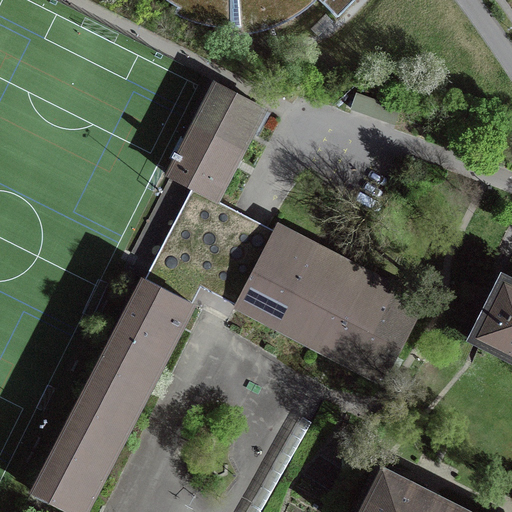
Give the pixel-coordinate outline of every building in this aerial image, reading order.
[(165,0),(177,7),(174,14),(190,21),(206,26),(218,28),(229,29),(230,35),(246,34),(262,31),(277,26),(292,19),(306,10),(316,0),(318,0),(322,4),(323,3),(337,17),(354,0),(165,0)] [(255,124),(263,108),(217,84),(212,93),(187,140),(181,137),(170,157),(177,161),(169,176),(188,186),(192,188),(216,200),(224,184),(256,125),(255,124)] [(192,188),(144,279),(192,303),(200,286),(218,295),(235,305),(252,271),(253,272),(274,230),(245,215),(216,200),(192,188)] [(252,271),(235,305),(383,381),(425,302),(277,225),(274,230),(253,272),(252,271)] [(169,348),(193,304),(192,303),(144,279),(143,278),(141,280),(143,281),(33,492),(72,511),(82,511),(169,348)] [(511,356),(511,283),(502,279),(473,337),(511,356)] [(366,511),(462,511),(386,474),(366,511)]
